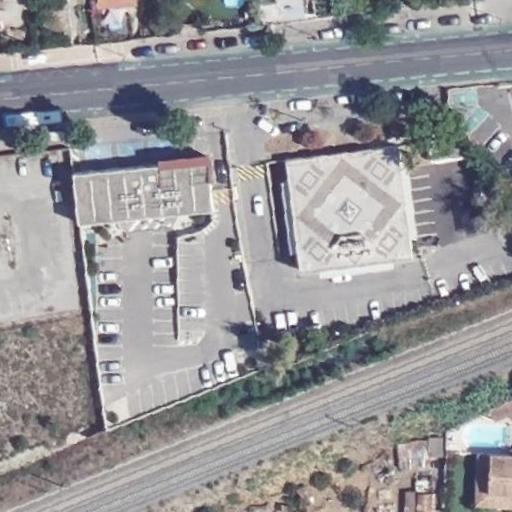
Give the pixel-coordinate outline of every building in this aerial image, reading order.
[(273,0),(276,21),(310,16),(308,0),(273,0)] [(400,143),(370,146),(359,160),(343,150),(332,164),(318,152),(288,157),(301,267),(414,254),(400,143)] [(359,160),(370,146),(369,146),(344,149),(343,150),(359,160)] [(343,150),(344,149),(343,149),(318,152),(332,164),(343,150)] [(210,156),(74,170),(80,216),(80,220),(214,206),(210,156)] [(465,452),(466,429),(452,428),(451,451),(465,452)] [(511,505),(511,492),(490,492),(492,454),(479,452),(477,504),(511,505)] [(490,492),(511,492),(511,454),(492,454),(490,492)] [(431,511),(433,491),(413,489),(411,511),(431,511)]
